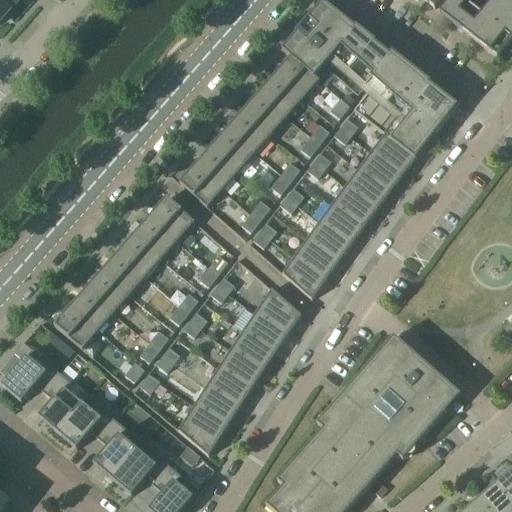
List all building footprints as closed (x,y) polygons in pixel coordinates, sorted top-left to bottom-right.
[(0,0),(0,6),(8,14),(19,0),(0,0)] [(420,0),(434,11),(444,0),(420,0)] [(452,0),(439,15),(465,36),(482,16),(461,0),(452,0)] [(495,0),(482,16),(465,36),(497,60),(511,41),(511,7),(503,0),(495,0)] [(282,53),(291,61),(292,60),(319,85),(320,84),(315,80),(324,69),(323,68),(359,28),(348,20),(346,23),(324,5),(282,53)] [(360,29),(359,28),(323,68),(324,69),(333,60),(366,89),(392,59),(375,46),(376,44),(359,31),(360,29)] [(291,61),(276,78),(304,102),(319,85),(292,60),(291,61)] [(354,114),(385,138),(416,162),(417,161),(415,160),(434,135),(436,136),(459,108),(428,83),(427,84),(398,62),(374,90),(354,114)] [(276,78),(260,96),(288,120),(304,102),(276,78)] [(260,96),(244,114),(272,138),(288,120),(260,96)] [(347,98),(342,104),(349,110),(354,104),(347,98)] [(349,110),(339,102),(329,114),(340,123),(349,110)] [(244,114),(228,132),(256,156),(272,138),(244,114)] [(347,123),(340,131),(351,140),(358,131),(347,123)] [(318,128),(309,140),(320,148),(329,136),(318,128)] [(351,140),(340,131),(334,140),(345,148),(351,140)] [(228,132),(212,150),(240,174),(256,156),(228,132)] [(385,138),(372,155),(403,179),(416,162),(385,138)] [(320,148),(309,140),(299,152),(310,161),(320,148)] [(212,150),(196,169),(224,193),(240,174),(212,150)] [(372,155),(359,173),(390,196),(403,179),(372,155)] [(320,157),(313,166),(324,174),(331,166),(320,157)] [(289,166),(279,178),(290,186),(300,174),(289,166)] [(324,174),(313,166),(307,174),(318,183),(324,174)] [(224,193),(196,169),(180,187),(207,211),(224,193)] [(359,173),(346,190),(377,213),(390,196),(359,173)] [(290,186),(279,178),(270,190),(281,199),(290,186)] [(346,190),(333,208),(364,231),(377,213),(346,190)] [(293,192),(286,201),(297,209),(304,201),(293,192)] [(167,201),(151,220),(178,244),(195,225),(167,201)] [(297,209),(286,201),(280,209),(291,218),(297,209)] [(259,204),(250,216),(261,224),(270,212),(259,204)] [(333,208),(320,225),(351,248),(364,231),(333,208)] [(261,224),(250,216),(240,228),(251,237),(261,224)] [(151,220),(135,238),(162,262),(178,244),(151,220)] [(320,225),(307,243),(339,266),(351,248),(320,225)] [(266,227),(259,236),(270,244),(277,236),(266,227)] [(270,244),(259,236),(253,244),(264,252),(270,244)] [(135,238),(119,256),(146,280),(162,262),(135,238)] [(307,243),(294,261),(326,283),(339,266),(307,243)] [(119,256),(103,274),(130,299),(146,280),(119,256)] [(217,258),(207,270),(218,279),(228,267),(217,258)] [(326,283),(294,261),(283,278),(312,304),(326,283)] [(218,279),(207,270),(198,283),(209,291),(218,279)] [(103,274),(87,293),(114,317),(130,299),(103,274)] [(223,281),(217,290),(228,298),(234,290),(223,281)] [(228,298),(217,290),(210,298),(221,307),(228,298)] [(87,293),(71,311),(98,335),(114,317),(87,293)] [(272,293),(255,317),(288,339),(301,319),(272,293)] [(187,296),(178,308),(189,317),(198,305),(187,296)] [(189,317),(178,308),(168,321),(179,329),(189,317)] [(98,335),(71,311),(55,329),(82,353),(98,335)] [(196,316),(190,325),(201,333),(207,325),(196,316)] [(255,317),(243,335),(276,357),(288,339),(255,317)] [(201,333),(190,325),(183,333),(194,342),(201,333)] [(158,334),(148,346),(159,355),(169,343),(158,334)] [(243,335),(231,353),(264,375),(276,357),(243,335)] [(269,511),(349,511),(397,458),(403,463),(461,398),(394,340),(317,427),(323,432),(277,484),(283,489),(266,509),(269,511)] [(159,355),(148,346),(138,359),(149,367),(159,355)] [(169,351),(162,360),(173,368),(180,360),(169,351)] [(35,390),(44,397),(60,377),(32,353),(23,364),(8,382),(2,389),(22,406),(35,390)] [(231,353),(219,371),(252,393),(264,375),(231,353)] [(15,357),(0,373),(0,375),(8,382),(23,364),(15,357)] [(173,368),(162,360),(156,368),(167,377),(173,368)] [(125,379),(134,386),(144,374),(135,366),(125,379)] [(219,371),(207,390),(240,411),(252,393),(219,371)] [(38,420),(57,436),(88,400),(87,400),(82,406),(65,392),(71,386),(60,377),(44,397),(52,404),(38,420)] [(139,390),(150,398),(160,385),(148,378),(139,390)] [(207,390),(195,408),(228,429),(240,411),(207,390)] [(91,436),(99,443),(115,424),(88,400),(57,436),(77,453),(91,436)] [(228,429),(195,408),(178,434),(209,460),(228,429)] [(93,467),(112,483),(143,447),(115,424),(99,443),(108,450),(93,467)] [(146,482),(154,489),(170,470),(143,447),(112,483),(132,499),(146,482)] [(170,470),(154,489),(163,497),(149,511),(184,511),(199,495),(170,470)] [(511,470),(497,484),(511,500),(511,470)] [(511,511),(511,500),(497,484),(481,498),(492,511),(511,511)] [(381,488),(374,496),(380,501),(387,493),(381,488)] [(492,511),(481,498),(465,511),(492,511)]
